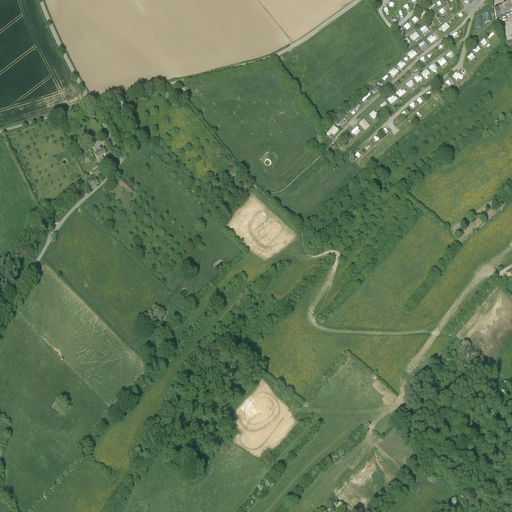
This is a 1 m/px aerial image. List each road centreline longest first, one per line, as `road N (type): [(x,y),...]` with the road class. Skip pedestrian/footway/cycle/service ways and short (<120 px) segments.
road 1 (unclassified): [(90,104),(276,55),(359,0)]
road 2 (unclassified): [(0,316),(61,222),(117,166),(116,146),(90,104)]
road 3 (track): [(482,0),(336,139)]
road 4 (track): [(468,16),(459,64),(384,127)]
